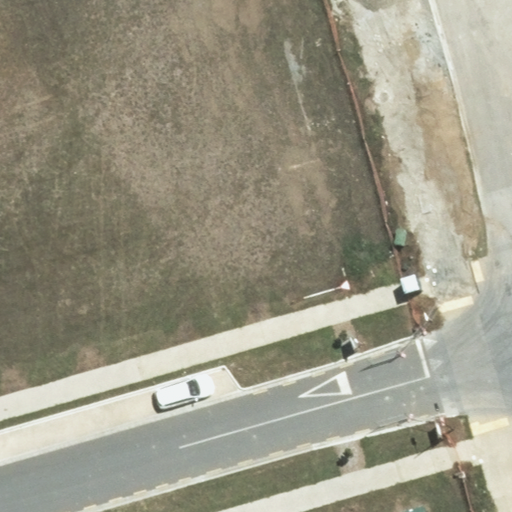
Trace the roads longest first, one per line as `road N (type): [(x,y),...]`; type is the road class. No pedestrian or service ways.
road 1 (residential): [(92,461),(511,338)]
road 2 (residential): [(511,182),(461,0)]
